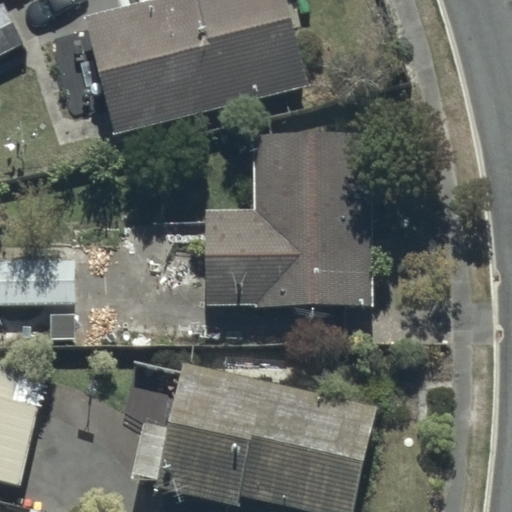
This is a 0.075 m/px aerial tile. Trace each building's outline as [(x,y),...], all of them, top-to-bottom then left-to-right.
[(135,0),(84,12),(112,134),(311,82),(289,0),(135,0)] [(0,51),(23,40),(3,1),(0,2),(0,51)] [(253,207),(207,209),(205,300),(370,302),(371,131),(254,130),(253,207)] [(0,340),(73,341),(73,256),(0,255),(0,340)] [(53,369),(0,358),(0,479),(22,484),(38,403),(46,405),(53,369)] [(352,511),(377,405),(184,360),(155,484),(239,503),(241,493),(323,511),(352,511)]
